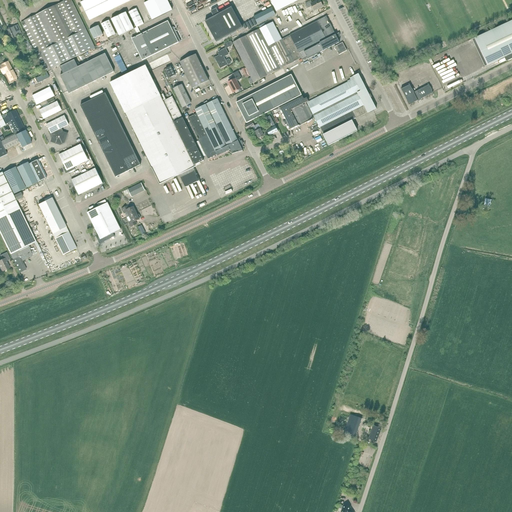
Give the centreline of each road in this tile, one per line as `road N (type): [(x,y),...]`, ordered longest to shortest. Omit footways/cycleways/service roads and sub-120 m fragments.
road 1 (primary): [(0,350),(200,268),(511,113)]
road 2 (unclassified): [(0,363),(230,267),(474,147)]
road 3 (unclassified): [(359,511),(474,147)]
road 4 (unclassified): [(272,187),(177,0)]
road 5 (unclassified): [(100,265),(272,187)]
road 6 (unclassified): [(396,124),(331,0)]
road 7 (unclassified): [(272,187),(396,124)]
road 8 (unclassified): [(100,265),(42,146)]
road 9 (unclassified): [(396,124),(511,66)]
